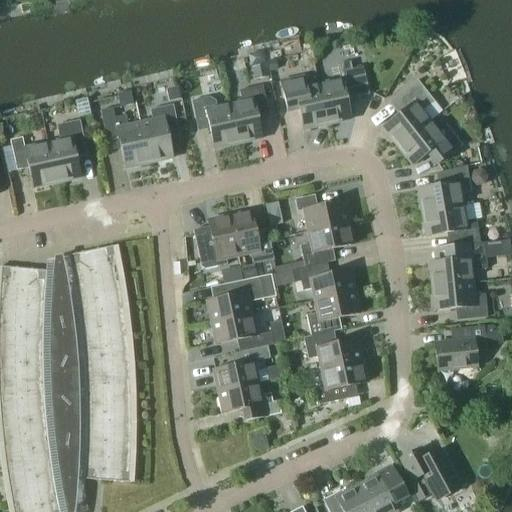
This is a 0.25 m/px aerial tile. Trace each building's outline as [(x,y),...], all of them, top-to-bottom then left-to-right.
[(277,70),(275,60),(266,62),(268,72),(277,70)] [(340,80),(317,85),(326,125),(350,120),(345,99),(357,97),(353,80),(365,77),(363,67),(351,70),(349,62),(337,65),(340,80)] [(254,81),(269,78),(266,65),(251,68),(254,81)] [(302,130),(326,125),(317,85),(305,88),(303,77),(280,82),(287,112),(298,110),(302,130)] [(397,147),(429,122),(421,112),(433,102),(416,80),(389,102),(398,115),(382,128),(397,147)] [(228,104),(237,144),(261,139),(256,119),(268,116),(261,86),(238,91),(241,102),(228,104)] [(237,144),(228,104),(216,107),(216,102),(209,97),(191,101),(197,131),(209,129),(213,149),(237,144)] [(152,121),(139,124),(148,163),(172,158),(167,138),(179,135),(172,105),(149,110),(152,121)] [(148,163),(139,124),(127,126),(125,116),(114,118),(112,108),(100,111),(108,151),(120,148),(124,168),(148,163)] [(47,144),(56,183),(79,178),(75,158),(86,155),(79,121),(56,126),(59,141),(47,144)] [(437,132),(429,122),(397,147),(412,166),(428,153),(437,164),(461,145),(445,125),(437,132)] [(56,183),(47,144),(24,149),(22,138),(10,141),(16,171),(28,168),(32,188),(56,183)] [(422,213),(462,207),(460,194),(470,192),(466,166),(436,174),(438,186),(418,190),(422,213)] [(488,176),(482,170),(473,171),(470,179),(474,187),(484,186),(488,176)] [(308,232),(347,223),(343,202),(316,207),(314,196),(294,200),(297,212),(303,211),(308,232)] [(479,244),(477,228),(475,220),(481,219),(478,204),(462,207),(422,213),(426,237),(447,234),(448,247),(479,244)] [(229,217),(237,256),(250,254),(252,264),(273,260),(266,230),(255,232),(250,212),(229,217)] [(225,259),(237,256),(229,217),(207,221),(208,228),(193,231),(200,266),(205,270),(227,265),(225,259)] [(304,268),(326,263),(334,261),(331,250),(352,245),(347,223),(308,232),(310,244),(300,247),(304,268)] [(479,244),(448,247),(432,249),(433,262),(429,263),(431,287),(472,283),(471,270),(486,269),(486,263),(485,259),(496,258),(495,242),(484,243),(479,244)] [(73,283),(118,275),(116,265),(112,246),(67,256),(70,270),(73,283)] [(56,492),(59,511),(80,511),(83,479),(83,472),(84,451),(85,423),(84,395),(83,370),(83,367),(80,339),(78,320),(77,311),(73,283),(70,270),(67,256),(62,256),(61,252),(57,253),(53,254),(53,258),(47,259),(46,271),(44,296),(44,303),(43,334),(43,348),(43,366),(44,398),(47,429),(49,450),(51,460),(56,492)] [(326,263),(304,268),(292,271),(294,283),(300,282),(302,292),(312,290),(314,301),(354,292),(349,271),(329,275),(326,263)] [(0,278),(0,300),(44,303),(44,296),(46,271),(1,267),(0,278)] [(123,305),(118,275),(73,283),(77,311),(123,305)] [(211,323),(251,315),(248,302),(264,299),(259,278),(224,285),(227,297),(206,301),(211,323)] [(472,283),(431,287),(434,311),(455,309),(456,321),(487,318),(484,294),(473,295),(472,283)] [(358,314),(354,292),(314,301),(317,314),(315,314),(313,316),(315,323),(308,324),(311,337),(333,332),(340,330),(338,318),(358,314)] [(44,303),(0,300),(0,333),(43,334),(44,303)] [(124,317),(123,305),(77,311),(78,320),(80,339),(126,333),(124,317)] [(251,315),(211,323),(216,345),(236,340),(239,352),(273,345),(273,344),(271,333),(255,336),(251,315)] [(280,321),(269,324),(271,333),(273,344),(284,342),(280,321)] [(486,346),(483,326),(458,329),(459,342),(434,344),(436,371),(476,367),(475,352),(486,350),(485,346),(486,346)] [(321,370),(360,361),(356,340),(335,344),(333,332),(311,337),(303,338),(307,360),(318,357),(321,370)] [(43,348),(43,334),(0,333),(0,367),(43,366),(43,348)] [(129,364),(126,333),(80,339),(83,367),(129,364)] [(218,392),(257,384),(255,371),(264,369),(262,360),(269,359),(267,348),(237,355),(239,365),(213,370),(218,392)] [(365,383),(360,361),(321,370),(325,388),(316,390),(319,405),(340,401),(337,389),(365,383)] [(129,369),(129,364),(83,367),(83,370),(84,395),(130,394),(129,369)] [(0,401),(44,398),(43,366),(0,367),(0,401)] [(268,381),(282,378),(280,366),(265,369),(268,381)] [(257,384),(218,392),(222,414),(243,410),(245,422),(280,414),(277,402),(272,403),(270,394),(260,396),(257,384)] [(84,395),(85,423),(130,422),(130,394),(84,395)] [(0,401),(0,416),(1,433),(47,429),(44,398),(0,401)] [(506,421),(499,417),(493,419),(488,430),(490,436),(497,439),(502,437),(508,426),(506,421)] [(130,422),(85,423),(84,451),(130,453),(130,422)] [(268,432),(266,423),(253,426),(255,435),(268,432)] [(47,429),(1,433),(4,453),(5,467),(51,460),(49,450),(47,429)] [(425,458),(420,449),(399,460),(410,481),(408,483),(418,502),(431,495),(435,502),(460,488),(440,450),(425,458)] [(130,453),(84,451),(83,472),(83,479),(128,483),(129,472),(130,453)] [(56,492),(51,460),(5,467),(11,500),(56,492)] [(357,487),(369,511),(395,511),(397,511),(393,504),(406,497),(389,465),(375,473),(377,476),(357,487)] [(369,511),(357,487),(336,498),(334,495),(323,501),(329,511),(369,511)] [(56,492),(11,500),(12,506),(13,511),(59,511),(57,501),(56,492)]
